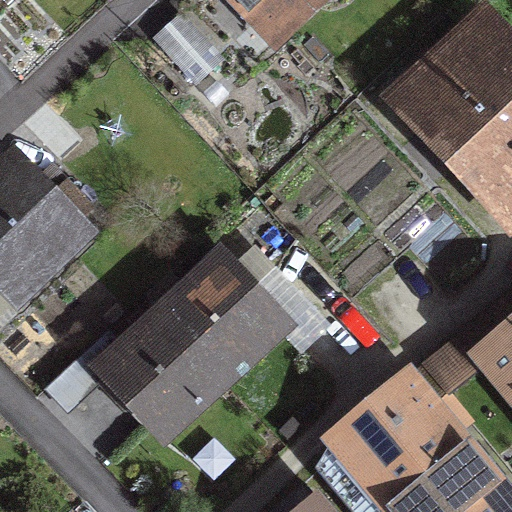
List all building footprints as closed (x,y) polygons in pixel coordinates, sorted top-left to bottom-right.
[(239,0),(275,38),(316,0),(239,0)] [(157,37),(197,83),(220,63),(179,17),(157,37)] [(439,75),(436,72),(405,101),(510,215),(511,212),(511,58),(480,24),(453,49),(459,56),(439,75)] [(75,229),(73,226),(91,209),(53,169),(35,187),(19,170),(0,188),(0,267),(16,285),(75,229)] [(165,317),(164,318),(221,378),(277,326),(212,257),(156,307),(165,317)] [(490,360),(511,385),(511,293),(425,364),(450,393),(490,360)] [(164,430),(221,378),(164,318),(149,302),(132,318),(147,335),(108,370),(112,374),(102,383),(132,415),(141,406),(164,430)] [(450,393),(425,364),(332,443),(340,452),(317,472),(350,511),(511,511),(511,501),(433,407),(450,393)] [(315,511),(324,505),(304,483),(270,511),(315,511)]
